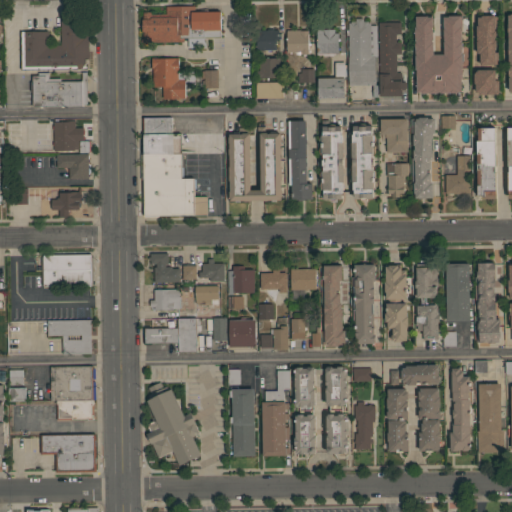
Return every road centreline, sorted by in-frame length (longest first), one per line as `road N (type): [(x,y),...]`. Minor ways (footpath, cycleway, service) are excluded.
road 1 (residential): [(0,493),(511,484)]
road 2 (tertiary): [(114,0),(122,511)]
road 3 (residential): [(0,235),(511,230)]
